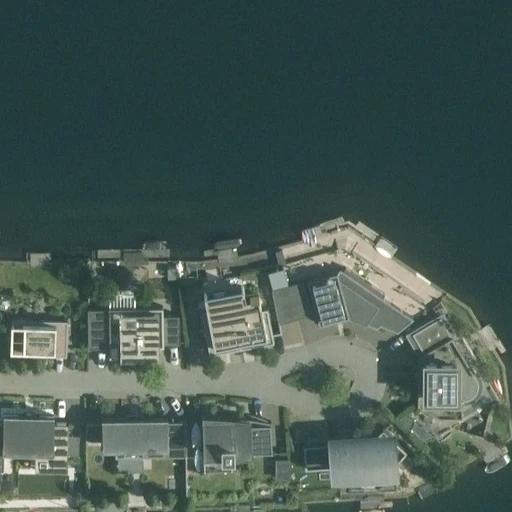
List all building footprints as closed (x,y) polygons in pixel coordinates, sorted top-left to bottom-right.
[(167,268),(167,279),(175,279),(175,268),(167,268)] [(323,275),(306,280),(319,324),(335,320),(334,316),(343,313),(376,327),(380,324),(397,331),(412,318),(387,300),(387,301),(344,284),(327,289),(323,275)] [(258,293),(205,304),(206,309),(200,310),(209,353),(240,347),(239,339),(250,337),(251,345),(273,340),(267,306),(265,306),(266,311),(262,312),(258,293)] [(87,309),(87,347),(108,346),(109,356),(120,355),(120,357),(123,357),(123,355),(158,355),(158,345),(163,345),(163,343),(179,343),(178,315),(162,315),(162,306),(134,306),(108,307),(108,309),(87,309)] [(476,376),(440,316),(411,332),(422,351),(417,354),(417,403),(439,416),(440,416),(440,395),(453,395),(453,399),(462,399),(466,399),(470,397),(473,395),(476,392),(477,388),(478,384),(477,380),(476,376)] [(67,320),(11,318),(10,353),(66,355),(67,320)] [(212,414),(201,413),(203,470),(222,469),(222,456),(232,456),(232,450),(248,449),(248,454),(271,453),(270,425),(251,425),(251,418),(243,417),(235,416),(228,415),(212,414)] [(0,422),(0,470),(3,470),(3,454),(35,455),(35,471),(65,471),(67,471),(67,456),(68,435),(68,423),(53,423),(53,415),(3,414),(3,422),(0,422)] [(404,414),(399,420),(409,429),(414,421),(404,414)] [(127,418),(101,418),(101,422),(101,439),(101,443),(115,443),(115,457),(118,457),(143,457),(145,457),(145,456),(144,442),(166,441),(167,456),(186,455),(186,421),(167,422),(167,417),(141,418),(127,418)] [(371,439),(303,444),(305,467),(395,461),(406,449),(382,427),(371,439)]
